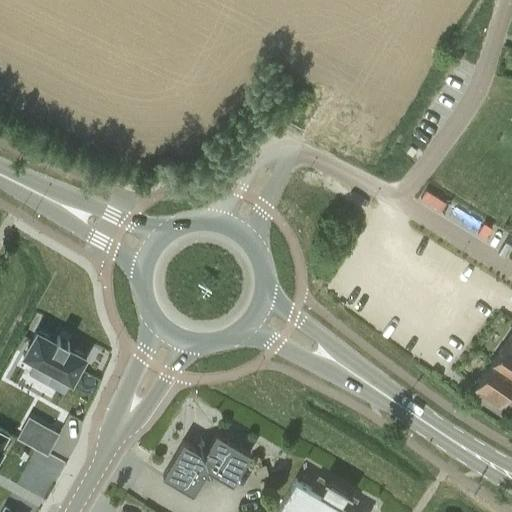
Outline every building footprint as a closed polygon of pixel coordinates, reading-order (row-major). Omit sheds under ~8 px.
[(37,329),(23,355),(72,382),(86,356),(67,346),(69,342),(58,336),(56,340),(37,329)] [(511,333),(474,385),(499,403),(505,395),(511,400),(511,333)] [(58,432),(46,426),(35,447),(47,453),(58,432)] [(0,458),(3,453),(3,454),(4,452),(2,451),(0,450),(8,436),(0,431),(0,458)] [(182,440),(162,475),(192,493),(207,468),(232,482),(250,452),(215,432),(210,440),(198,433),(190,445),(182,440)] [(350,511),(349,511),(357,498),(319,475),(311,489),(295,479),(275,511),(350,511)]
